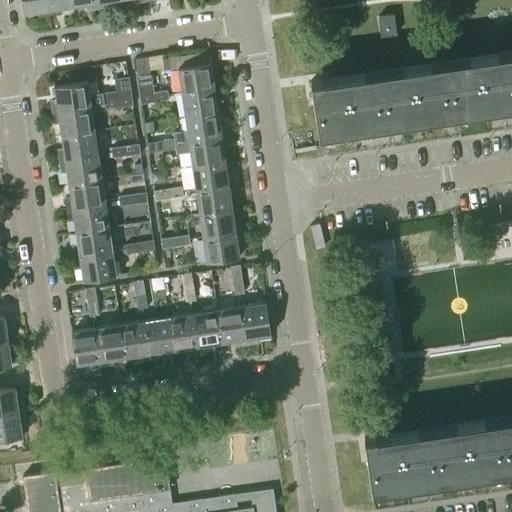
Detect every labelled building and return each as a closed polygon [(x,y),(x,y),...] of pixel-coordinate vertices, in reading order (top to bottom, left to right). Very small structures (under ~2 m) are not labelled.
[(48,14),(46,0),(21,0),(23,12),(38,10),(39,15),(48,14)] [(71,0),(46,0),(48,14),(58,12),(58,7),(72,5),(71,0)] [(95,0),(71,0),(72,5),(86,2),(87,8),(97,7),(95,0)] [(376,15),(379,35),(394,33),(391,13),(376,15)] [(511,54),(323,83),(322,78),(310,79),(318,130),(511,101),(511,54)] [(177,66),(181,91),(220,85),(218,75),(212,76),(210,61),(177,66)] [(136,75),(140,102),(154,100),(152,91),(150,73),(136,75)] [(114,77),(116,96),(118,105),(132,103),(128,75),(114,77)] [(49,101),(51,111),(90,105),(103,103),(103,98),(102,91),(88,93),(86,80),(53,85),(55,100),(49,101)] [(181,91),(184,115),(217,110),(215,96),(221,95),(220,85),(181,91)] [(152,91),(154,100),(168,98),(166,89),(152,91)] [(116,96),(103,98),(103,103),(104,108),(118,105),(116,96)] [(58,120),(60,134),(93,129),(90,105),(51,111),(52,121),(58,120)] [(186,129),(173,131),(174,137),(174,142),(227,134),(225,124),(219,124),(217,110),(184,115),(186,129)] [(57,149),(58,159),(97,153),(93,129),(60,134),(63,148),(57,149)] [(227,134),(174,142),(175,146),(176,153),(189,151),(191,164),(224,159),(222,144),(228,143),(227,134)] [(173,137),(160,139),(161,148),(175,146),(174,142),(173,137)] [(161,148),(160,139),(146,141),(147,150),(161,148)] [(138,142),(124,144),(125,154),(139,152),(138,142)] [(125,154),(124,144),(110,146),(111,156),(125,154)] [(66,168),(68,182),(101,177),(97,153),(58,159),(60,169),(66,168)] [(191,164),(195,188),(234,182),(232,172),(227,173),(224,159),(191,164)] [(64,197),(65,207),(104,201),(101,177),(68,182),(70,197),(64,197)] [(195,188),(199,212),(232,207),(229,193),(235,192),(234,182),(195,188)] [(181,185),(167,187),(168,197),(182,195),(181,185)] [(168,197),(167,187),(153,189),(154,199),(168,197)] [(145,190),(131,192),(133,202),(146,200),(145,190)] [(133,202),(131,192),(117,195),(119,204),(133,202)] [(73,216),(75,231),(108,226),(104,201),(65,207),(67,217),(73,216)] [(199,212),(202,236),(241,230),(240,220),(234,221),(232,207),(199,212)] [(71,246),(73,256),(111,250),(108,226),(75,231),(77,245),(71,246)] [(241,230),(202,236),(206,261),(239,256),(237,241),(243,240),(241,230)] [(188,233),(174,235),(175,245),(189,243),(188,233)] [(175,245),(174,235),(160,237),(162,247),(175,245)] [(152,239),(138,241),(140,250),(154,248),(152,239)] [(140,250),(138,241),(124,243),(126,252),(140,250)] [(111,250),(73,256),(74,265),(80,264),(82,279),(115,274),(111,250)] [(229,265),(232,279),(241,278),(239,264),(229,265)] [(181,273),(183,286),(193,285),(191,271),(181,273)] [(133,280),(135,294),(144,292),(142,278),(133,280)] [(241,278),(232,279),(233,293),(243,292),(241,278)] [(193,285),(183,286),(185,300),(195,299),(193,285)] [(85,287),(87,301),(96,300),(94,286),(85,287)] [(144,292),(135,294),(137,308),(147,306),(144,292)] [(96,300),(87,301),(89,315),(98,313),(96,300)] [(265,301),(240,304),(246,343),(256,342),(255,336),(270,334),(265,301)] [(240,304),(216,308),(221,341),(235,339),(236,345),(246,343),(240,304)] [(216,308),(192,312),(198,351),(208,349),(207,343),(221,341),(216,308)] [(192,312),(168,315),(173,348),(187,346),(188,352),(198,351),(192,312)] [(0,339),(13,338),(11,328),(5,329),(3,314),(0,314),(0,339)] [(168,315),(144,319),(149,358),(159,356),(158,350),(173,348),(168,315)] [(144,319),(119,322),(124,355),(139,353),(140,359),(149,358),(144,319)] [(119,322),(95,326),(101,365),(111,364),(110,358),(124,355),(119,322)] [(101,365),(95,326),(71,330),(76,363),(90,361),(91,367),(101,365)] [(13,338),(0,339),(0,364),(10,363),(8,349),(14,348),(13,338)] [(0,387),(0,412),(23,409),(22,399),(16,400),(14,385),(0,387)] [(23,409),(0,412),(0,437),(21,434),(19,420),(25,419),(23,409)] [(511,419),(376,440),(375,434),(363,436),(371,487),(511,465),(511,419)] [(84,467),(84,468),(76,469),(54,472),(54,470),(22,474),(27,511),(253,511),(252,505),(252,504),(251,505),(236,507),(235,500),(234,492),(171,502),(169,487),(164,453),(84,467)] [(275,511),(274,502),(252,505),(253,511),(275,511)]
